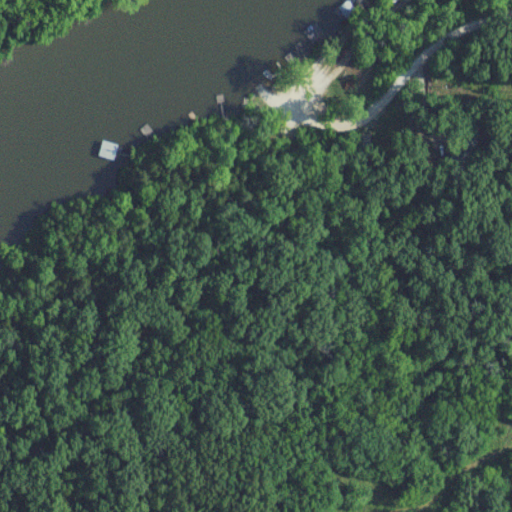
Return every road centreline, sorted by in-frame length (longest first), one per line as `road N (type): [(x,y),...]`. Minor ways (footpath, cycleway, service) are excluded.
road 1 (residential): [(292,107),(312,123),(364,131),(411,75)]
road 2 (residential): [(411,75),(417,103),(511,133)]
road 3 (residential): [(511,14),(470,26),(411,75)]
